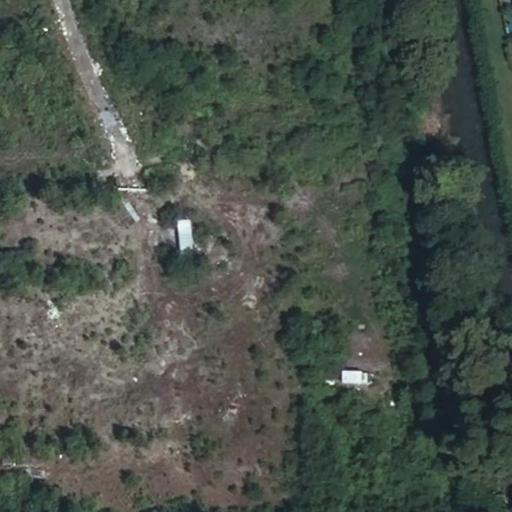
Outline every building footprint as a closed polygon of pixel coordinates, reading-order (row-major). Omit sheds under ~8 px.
[(0,0),(0,104),(6,104),(35,101),(48,100),(37,0),(0,0)] [(129,0),(132,20),(163,19),(169,75),(216,70),(219,93),(260,89),(258,64),(273,64),(327,58),(326,54),(324,23),(321,0),(129,0)] [(338,24),(324,23),(326,54),(340,53),(338,24)] [(258,64),(260,89),(276,88),(273,64),(258,64)] [(35,101),(6,104),(7,116),(37,114),(35,101)] [(228,231),(203,232),(205,264),(229,263),(228,231)]
